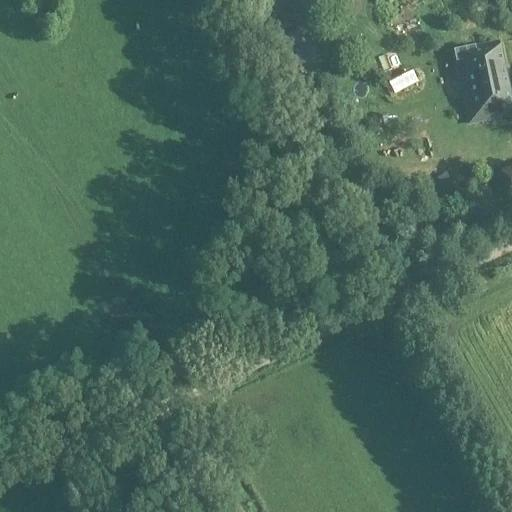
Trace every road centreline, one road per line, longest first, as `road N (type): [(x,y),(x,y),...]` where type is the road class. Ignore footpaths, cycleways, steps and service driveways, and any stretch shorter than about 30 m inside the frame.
road 1 (track): [(511,246),(0,482)]
road 2 (track): [(151,354),(237,511)]
